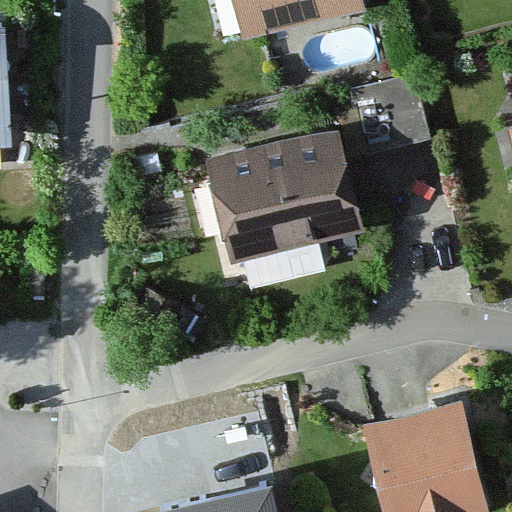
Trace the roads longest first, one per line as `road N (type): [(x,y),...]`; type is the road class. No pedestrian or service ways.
road 1 (residential): [(85,400),(391,328),(463,323),(511,330)]
road 2 (residential): [(92,0),(85,400)]
